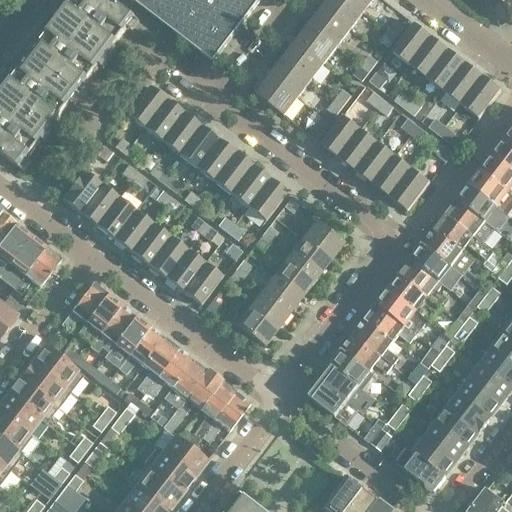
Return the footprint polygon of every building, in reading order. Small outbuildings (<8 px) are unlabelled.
[(109,0),(71,0),(56,19),(106,57),(135,20),(109,0)] [(261,0),(130,0),(213,63),(261,0)] [(348,0),(329,0),(322,10),(350,32),(364,13),(348,0)] [(348,0),(364,13),(374,0),(348,0)] [(511,0),(503,0),(511,19),(511,0)] [(322,10),(309,27),(337,48),(350,32),(322,10)] [(56,19),(28,57),(77,95),(106,57),(56,19)] [(387,33),(396,39),(403,29),(395,23),(387,33)] [(414,26),(393,54),(410,67),(431,39),(414,26)] [(309,27),(296,44),(324,66),(337,48),(309,27)] [(380,43),(388,49),(396,39),(387,33),(380,43)] [(431,39),(410,67),(428,81),(449,53),(431,39)] [(296,44),(284,60),(312,82),(324,66),(296,44)] [(449,53),(428,81),(444,94),(466,66),(449,53)] [(360,66),(369,73),(376,63),(368,56),(360,66)] [(77,95),(28,57),(0,93),(0,95),(49,132),(77,95)] [(284,60),(269,79),(297,100),(312,82),(284,60)] [(353,76),(361,82),(369,73),(360,66),(353,76)] [(466,66),(444,94),(461,106),(482,78),(466,66)] [(387,82),(376,74),(369,83),(380,91),(387,82)] [(482,78),(461,106),(479,120),(500,92),(482,78)] [(269,79),(256,95),(284,118),(297,100),(269,79)] [(149,89),(127,117),(144,130),(166,102),(149,89)] [(335,99),(343,106),(351,96),(342,89),(335,99)] [(377,110),(383,101),(374,94),(367,102),(377,110)] [(405,110),(411,102),(402,94),(395,103),(405,110)] [(49,132),(0,95),(0,154),(20,170),(49,132)] [(327,109),(336,116),(343,106),(335,99),(327,109)] [(387,117),(393,109),(383,101),(377,110),(387,117)] [(166,102),(144,130),(161,144),(183,115),(166,102)] [(415,118),(421,109),(411,102),(405,110),(415,118)] [(183,115),(161,144),(179,157),(201,129),(183,115)] [(343,118),(322,147),(340,160),(361,131),(343,118)] [(411,137),(417,129),(407,121),(401,130),(411,137)] [(439,136),(445,128),(435,121),(429,129),(439,136)] [(315,126),(308,136),(316,143),(324,133),(315,126)] [(449,144),(455,136),(445,128),(439,136),(449,144)] [(218,142),(201,129),(179,157),(196,170),(218,142)] [(421,145),(427,136),(417,129),(411,137),(421,145)] [(511,129),(503,141),(511,147),(511,129)] [(361,131),(340,160),(357,173),(378,145),(361,131)] [(121,140),(114,148),(124,156),(131,148),(121,140)] [(511,147),(503,141),(492,156),(511,172),(511,147)] [(218,142),(196,170),(213,184),(235,155),(218,142)] [(378,145),(357,173),(374,187),(395,158),(378,145)] [(436,156),(442,161),(446,164),(452,155),(443,147),(436,156)] [(102,148),(96,156),(106,164),(113,155),(106,150),(102,148)] [(131,148),(124,156),(134,164),(141,155),(131,148)] [(235,155),(213,184),(230,197),(252,168),(235,155)] [(511,172),(492,156),(480,171),(511,196),(511,172)] [(395,158),(374,187),(392,200),(413,172),(395,158)] [(128,166),(122,175),(132,182),(138,174),(128,166)] [(149,175),(159,182),(165,174),(156,167),(149,175)] [(252,168),(230,197),(247,210),(269,181),(252,168)] [(511,196),(480,171),(469,186),(497,209),(508,217),(511,211),(511,196)] [(413,172),(392,200),(408,213),(430,185),(426,181),(413,172)] [(83,173),(61,202),(79,215),(101,187),(83,173)] [(138,174),(132,182),(142,190),(148,182),(138,174)] [(165,174),(159,182),(169,190),(175,182),(165,174)] [(269,181),(247,210),(265,223),(286,195),(269,181)] [(469,186),(457,201),(486,224),(494,230),(498,233),(509,218),(508,217),(497,209),(469,186)] [(101,187),(79,215),(96,228),(118,200),(101,187)] [(163,193),(156,201),(166,209),(173,200),(163,193)] [(184,201),(193,209),(200,200),(190,193),(184,201)] [(291,198),(283,208),(292,215),(300,205),(291,198)] [(118,200),(96,228),(114,241),(135,213),(118,200)] [(173,200),(166,209),(176,216),(183,208),(173,200)] [(200,200),(193,209),(203,216),(210,208),(200,200)] [(457,201),(446,216),(483,245),(494,230),(486,224),(457,201)] [(135,213),(114,241),(131,255),(153,226),(135,213)] [(0,216),(0,215),(0,245),(14,226),(0,216)] [(446,216),(434,231),(463,254),(468,247),(487,262),(493,253),(483,245),(446,216)] [(197,219),(191,227),(201,235),(207,227),(197,219)] [(218,228),(228,235),(234,227),(224,219),(218,228)] [(312,227),(301,241),(329,263),(342,245),(315,224),(312,227)] [(14,226),(0,245),(0,260),(8,266),(29,238),(14,226)] [(153,226),(131,255),(148,268),(170,240),(153,226)] [(207,227),(201,235),(211,243),(217,234),(207,227)] [(234,227),(228,235),(238,243),(244,234),(234,227)] [(261,237),(270,243),(277,234),(269,227),(261,237)] [(434,231),(422,246),(462,278),(474,263),(463,254),(434,231)] [(262,253),(270,243),(261,237),(254,247),(262,253)] [(29,238),(8,266),(16,272),(9,282),(12,285),(10,289),(14,291),(44,250),(29,238)] [(170,240),(148,268),(165,281),(187,253),(170,240)] [(301,241),(288,258),(316,280),(329,263),(301,241)] [(225,255),(235,262),(242,254),(232,246),(225,255)] [(422,246),(411,262),(439,284),(445,277),(459,288),(465,280),(462,278),(422,246)] [(44,250),(14,291),(21,296),(31,283),(35,287),(39,290),(60,262),(44,250)] [(187,253),(165,281),(182,294),(204,266),(187,253)] [(509,265),(511,261),(511,256),(508,254),(503,261),(509,265)] [(497,269),(503,261),(495,255),(489,263),(497,269)] [(288,258),(275,275),(303,297),(316,280),(288,258)] [(235,271),(243,278),(251,268),(242,262),(235,271)] [(411,262),(399,277),(440,309),(446,301),(437,294),(442,286),(439,284),(411,262)] [(204,266),(182,294),(200,307),(221,279),(204,266)] [(236,288),(243,278),(235,271),(227,281),(236,288)] [(511,280),(511,275),(507,271),(499,281),(507,287),(511,280)] [(275,275),(261,292),(289,314),(303,297),(275,275)] [(399,277),(387,293),(416,314),(429,324),(440,309),(399,277)] [(70,314),(60,327),(68,333),(78,320),(85,325),(107,297),(92,286),(70,314)] [(473,310),(485,296),(477,290),(466,305),(473,310)] [(500,296),(492,290),(485,300),(493,306),(500,296)] [(261,292),(248,309),(277,331),(289,314),(261,292)] [(387,293),(376,307),(415,338),(418,334),(415,331),(418,327),(410,321),(416,314),(387,293)] [(92,331),(85,340),(88,343),(86,346),(90,349),(121,308),(107,297),(85,325),(92,331)] [(9,298),(2,307),(17,318),(23,309),(9,298)] [(493,306),(485,300),(477,309),(485,315),(493,306)] [(212,301),(205,312),(213,318),(221,308),(212,301)] [(0,305),(0,329),(5,333),(17,318),(2,307),(0,305)] [(454,320),(462,326),(473,311),(466,305),(454,320)] [(376,307),(364,322),(393,344),(398,336),(410,345),(415,338),(376,307)] [(121,308),(90,349),(93,352),(96,348),(99,351),(107,341),(114,347),(136,319),(121,308)] [(239,337),(242,332),(263,349),(277,331),(248,309),(235,327),(230,323),(226,327),(239,337)] [(136,319),(114,347),(121,352),(114,362),(117,365),(115,368),(119,371),(150,330),(136,319)] [(443,335),(451,340),(462,326),(454,320),(443,335)] [(478,327),(470,321),(463,330),(471,336),(478,327)] [(364,322),(352,337),(382,359),(392,367),(399,359),(388,351),(393,344),(364,322)] [(150,330),(119,371),(125,376),(135,363),(143,369),(164,340),(150,330)] [(471,336),(463,330),(456,340),(464,346),(471,336)] [(57,332),(48,342),(56,348),(64,338),(57,332)] [(352,337),(341,352),(370,374),(376,366),(386,375),(392,367),(382,359),(352,337)] [(511,367),(511,343),(504,337),(492,352),(511,367)] [(164,340),(143,369),(149,374),(136,391),(144,396),(147,393),(178,351),(164,340)] [(431,350),(439,356),(445,347),(437,341),(431,350)] [(82,377),(44,348),(30,366),(69,395),(82,377)] [(420,363),(428,370),(439,356),(431,350),(430,349),(420,363)] [(178,351),(147,393),(154,398),(164,385),(171,390),(193,362),(178,351)] [(457,357),(449,351),(441,360),(449,367),(457,357)] [(341,352),(330,367),(374,401),(380,393),(371,387),(375,381),(369,376),(370,374),(341,352)] [(511,390),(511,367),(492,352),(481,367),(511,390)] [(81,359),(76,366),(84,372),(89,365),(81,359)] [(449,367),(441,360),(434,370),(442,376),(449,367)] [(149,419),(156,425),(163,430),(185,401),(207,373),(193,362),(171,390),(178,396),(162,417),(155,412),(149,419)] [(69,395),(30,366),(19,381),(57,410),(69,395)] [(416,385),(427,371),(420,366),(410,379),(416,385)] [(330,367),(318,382),(347,404),(357,413),(363,405),(368,408),(374,401),(330,367)] [(501,406),(511,392),(511,390),(481,367),(469,382),(501,406)] [(93,375),(91,377),(105,388),(107,386),(110,382),(96,371),(93,375)] [(185,401),(164,430),(171,435),(192,406),(200,412),(220,383),(207,373),(185,401)] [(398,395),(405,400),(416,386),(409,380),(398,395)] [(434,387),(426,380),(419,390),(426,396),(434,387)] [(57,410),(19,381),(7,396),(39,421),(45,425),(57,410)] [(107,386),(105,388),(115,396),(120,390),(110,382),(107,386)] [(347,404),(318,382),(307,397),(346,427),(357,413),(347,404)] [(490,421),(501,406),(469,382),(458,396),(490,421)] [(235,395),(220,383),(200,412),(207,417),(185,445),(193,451),(196,447),(201,440),(235,395)] [(426,396),(419,390),(411,399),(419,406),(426,396)] [(135,408),(141,401),(131,393),(125,401),(135,408)] [(235,395),(201,440),(209,445),(221,429),(228,434),(250,406),(235,395)] [(39,421),(7,396),(0,405),(0,413),(28,435),(39,421)] [(478,436),(490,421),(458,396),(447,412),(478,436)] [(141,401),(135,408),(149,419),(155,411),(141,401)] [(106,409),(99,418),(107,425),(114,415),(106,409)] [(412,415),(404,409),(396,419),(404,425),(412,415)] [(125,410),(118,419),(126,425),(133,416),(125,410)] [(467,450),(478,436),(447,412),(436,426),(467,450)] [(28,435),(0,413),(0,439),(16,451),(28,435)] [(99,418),(91,428),(99,434),(107,425),(99,418)] [(118,419),(110,429),(118,435),(126,425),(118,419)] [(404,425),(396,419),(389,428),(397,434),(404,425)] [(385,426),(379,421),(375,425),(382,430),(385,426)] [(366,437),(364,440),(371,446),(375,439),(382,430),(375,425),(366,437)] [(456,465),(467,450),(436,426),(424,440),(456,465)] [(157,448),(195,477),(206,463),(192,452),(168,434),(157,448)] [(22,456),(16,451),(0,439),(0,464),(10,472),(22,456)] [(84,439),(76,449),(84,455),(92,445),(84,439)] [(413,455),(416,458),(445,479),(456,465),(424,440),(413,455)] [(379,442),(374,448),(382,455),(388,448),(383,445),(379,442)] [(97,444),(90,454),(98,460),(105,450),(97,444)] [(142,465),(149,470),(182,495),(195,477),(157,448),(156,447),(142,465)] [(210,458),(196,447),(193,451),(192,452),(206,463),(210,458)] [(76,449),(69,459),(77,465),(84,455),(76,449)] [(90,454),(82,464),(91,470),(98,460),(90,454)] [(416,458),(405,473),(427,489),(426,490),(426,492),(426,494),(428,495),(429,496),(431,496),(432,496),(433,495),(434,494),(445,479),(416,458)] [(68,476),(73,469),(65,463),(60,470),(68,476)] [(511,465),(509,463),(501,473),(511,481),(511,465)] [(0,485),(10,472),(0,464),(0,485)] [(60,470),(53,480),(61,486),(68,476),(60,470)] [(136,487),(169,511),(182,495),(149,470),(136,487)] [(73,477),(65,487),(73,493),(81,483),(73,477)] [(344,479),(322,509),(325,511),(343,511),(360,491),(344,479)] [(53,480),(45,490),(54,496),(61,486),(53,480)] [(65,487),(58,496),(66,502),(73,493),(65,487)] [(124,504),(134,511),(168,511),(169,511),(136,487),(124,504)] [(360,491),(343,511),(368,511),(375,503),(374,502),(360,491)] [(499,511),(505,505),(487,491),(471,511),(499,511)] [(256,511),(236,495),(223,511),(256,511)] [(36,502),(28,511),(41,511),(44,509),(36,502)] [(116,511),(134,511),(124,504),(123,503),(116,511)] [(387,511),(375,503),(368,511),(387,511)]
